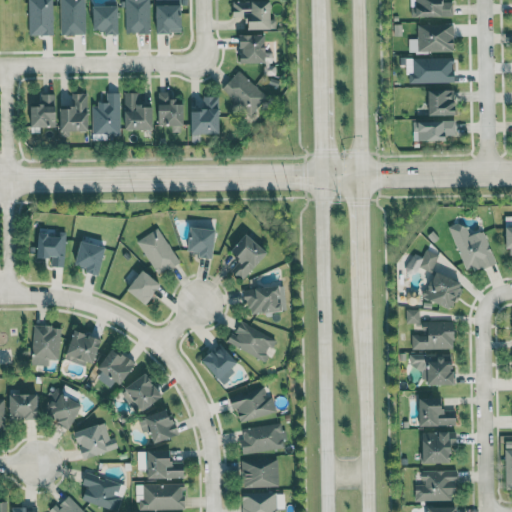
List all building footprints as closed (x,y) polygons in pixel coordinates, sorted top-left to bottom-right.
[(27,0),(28,36),(53,35),(52,0),(27,0)] [(58,0),(60,35),(85,34),(84,0),(58,0)] [(124,0),(124,34),(150,33),(149,0),(124,0)] [(182,0),(155,0),(156,33),(183,33),(182,0)] [(453,17),(452,3),(444,3),(444,0),(415,0),(416,18),(453,17)] [(232,2),(233,19),(247,18),(247,30),(272,29),(271,1),(232,2)] [(119,6),(93,6),(93,31),(104,30),(104,34),(119,34),(119,6)] [(454,23),(416,22),(416,39),(408,39),(407,52),(453,53),(454,23)] [(266,35),(239,36),(239,49),(242,49),(242,63),(267,63),(266,35)] [(411,59),(411,74),(407,74),(408,83),(454,82),(453,58),(411,59)] [(249,119),(268,101),(241,70),(221,88),(249,119)] [(429,116),(455,116),(455,90),(429,90),(429,116)] [(88,132),(89,94),(72,93),(72,109),(61,109),(61,131),(88,132)] [(154,130),(154,107),(141,108),(141,93),(124,93),(125,130),(154,130)] [(185,126),(185,105),(174,105),(174,93),(159,93),(159,126),(185,126)] [(120,139),(120,94),(106,94),(106,104),(92,104),(92,133),(105,133),(105,139),(120,139)] [(56,95),(41,95),(41,107),(31,107),(31,128),(57,128),(56,95)] [(191,134),(220,134),(220,96),(204,96),(204,111),(191,112),(191,134)] [(448,141),(448,136),(455,135),(455,121),(413,122),(413,142),(448,141)] [(484,231),(468,236),(463,222),(449,227),(465,270),(472,268),(474,272),(496,264),(484,231)] [(188,251),(201,253),(200,257),(213,259),(218,231),(192,227),(188,251)] [(155,275),(178,265),(161,228),(138,239),(155,275)] [(62,267),(64,232),(54,231),(54,235),(38,234),(37,258),(51,259),(50,267),(62,267)] [(232,251),(240,258),(230,270),(244,281),(268,252),(246,234),(232,251)] [(100,274),(108,248),(82,241),(75,267),(100,274)] [(419,267),(430,273),(439,256),(426,249),(422,257),(414,253),(405,269),(415,274),(419,267)] [(127,290),(146,305),(162,285),(143,270),(127,290)] [(465,286),(436,271),(423,296),(452,310),(465,286)] [(245,289),(247,314),(281,312),(280,287),(245,289)] [(419,310),(405,310),(406,324),(420,323),(419,310)] [(275,340),(240,321),(228,342),(263,362),(275,340)] [(411,350),(455,349),(455,321),(421,322),(421,335),(411,335),(411,350)] [(31,365),(48,366),(49,360),(59,360),(61,327),(33,326),(31,365)] [(202,361),(221,383),(240,366),(221,344),(202,361)] [(99,372),(124,384),(135,361),(110,349),(99,372)] [(428,386),(454,386),(454,354),(438,354),(438,355),(410,355),(410,367),(421,367),(421,377),(428,377),(428,386)] [(164,398),(147,374),(125,389),(142,413),(164,398)] [(276,412),(272,397),(266,399),(261,382),(228,392),(238,424),(276,412)] [(39,394),(9,395),(10,420),(40,420),(39,394)] [(419,399),(420,427),(457,426),(457,410),(443,411),(443,398),(419,399)] [(177,438),(171,410),(146,416),(152,443),(177,438)] [(118,450),(115,438),(108,439),(105,424),(76,431),(82,459),(118,450)] [(284,449),(282,424),(240,428),(242,453),(284,449)] [(421,433),(421,465),(453,465),(453,445),(457,444),(456,432),(421,433)] [(149,479),(185,479),(184,463),(172,463),(172,451),(148,451),(149,479)] [(242,488),(278,487),(278,459),(241,460),(242,488)] [(458,501),(457,470),(422,471),(423,485),(415,485),(415,501),(458,501)] [(88,474),(80,499),(117,511),(125,487),(88,474)] [(241,511),(277,511),(278,509),(284,509),(284,492),(241,493),(241,511)] [(50,511),(83,511),(67,496),(50,511)] [(7,511),(8,502),(0,502),(0,511),(7,511)]
